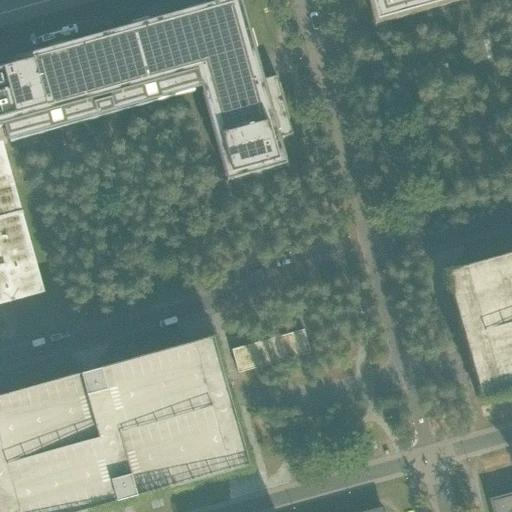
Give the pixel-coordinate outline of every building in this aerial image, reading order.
[(256,58),(256,57),(240,0),(226,0),(204,6),(204,3),(186,8),(187,11),(0,62),(0,127),(3,126),(7,143),(200,89),(200,88),(201,88),(227,182),(286,165),(279,139),(292,135),(276,76),(256,82),(250,60),(256,58)] [(511,0),(371,0),(377,22),(455,0),(511,0)] [(0,302),(40,292),(0,146),(0,302)] [(500,153),(503,163),(511,160),(511,151),(511,150),(500,153)] [(440,170),(443,181),(455,177),(452,166),(440,170)] [(469,363),(474,382),(480,404),(511,395),(511,255),(444,275),(469,363)] [(304,330),(231,350),(238,373),(310,353),(304,330)] [(83,376),(0,399),(0,511),(91,511),(102,509),(112,506),(123,503),(130,501),(227,474),(249,468),(231,404),(227,390),(223,377),(212,339),(193,344),(99,371),(83,376)] [(511,511),(511,495),(491,501),(494,511),(511,511)]
